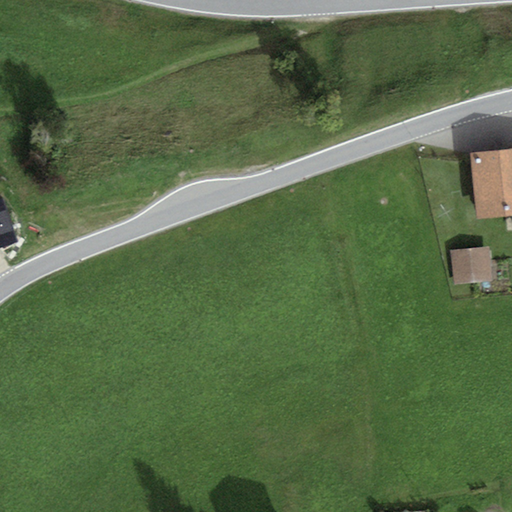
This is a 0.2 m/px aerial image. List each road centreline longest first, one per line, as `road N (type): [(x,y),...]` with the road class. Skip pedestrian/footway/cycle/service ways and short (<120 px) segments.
road 1 (tertiary): [(0,289),(29,270),(199,204),(511,101)]
road 2 (tertiary): [(399,0),(194,0)]
